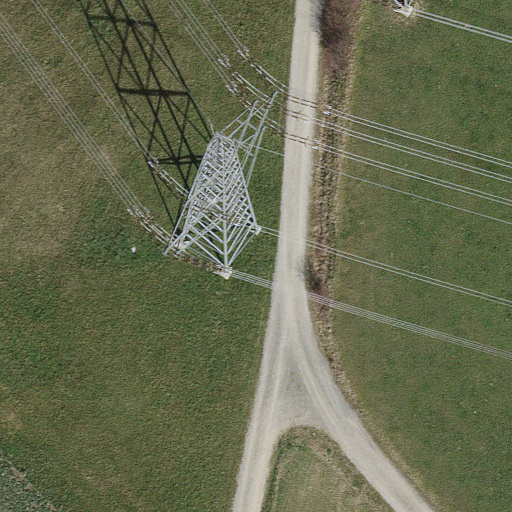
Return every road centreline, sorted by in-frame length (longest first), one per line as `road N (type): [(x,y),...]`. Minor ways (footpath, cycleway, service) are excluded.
road 1 (track): [(247,511),(285,386),(315,0)]
road 2 (track): [(413,511),(345,432),(285,386)]
